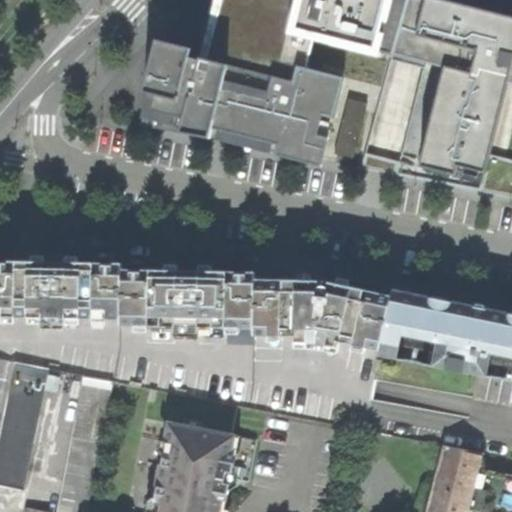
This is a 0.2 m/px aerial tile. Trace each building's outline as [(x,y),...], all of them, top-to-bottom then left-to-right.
[(392,55),(407,0),(229,0),(218,52),(168,47),(145,125),(362,168),(366,153),(392,55)] [(511,17),(443,0),(407,0),(392,55),(425,63),(400,162),(366,153),(362,168),(511,197),(511,160),(490,155),(508,84),(511,84),(511,17)] [(0,318),(41,319),(41,324),(65,325),(65,319),(120,320),(121,270),(121,263),(48,262),(0,261),(0,318)] [(185,271),(121,270),(120,320),(120,326),(176,327),(176,333),(200,333),(200,327),(254,328),(255,280),(256,273),(185,271)] [(311,280),(255,280),(254,328),(254,335),(294,337),(294,342),(315,344),(338,348),(340,343),(379,351),(391,296),(338,284),(335,295),(329,294),(330,291),(328,288),(324,286),(320,286),(317,288),(315,292),(312,292),(311,280)] [(393,290),(391,296),(379,351),(378,355),(511,379),(511,313),(480,307),(393,290)] [(0,408),(10,362),(0,360),(0,408)] [(48,369),(10,362),(0,408),(0,484),(23,489),(48,369)] [(87,511),(113,382),(84,376),(56,511),(87,511)] [(220,511),(225,488),(221,483),(216,482),(217,478),(218,475),(232,477),(236,456),(228,455),(232,435),(202,429),(203,423),(186,420),(185,425),(169,422),(166,441),(169,442),(166,454),(164,453),(154,500),(157,501),(154,511),(220,511)] [(511,511),(511,473),(475,467),(479,451),(441,445),(424,511),(511,511)]
